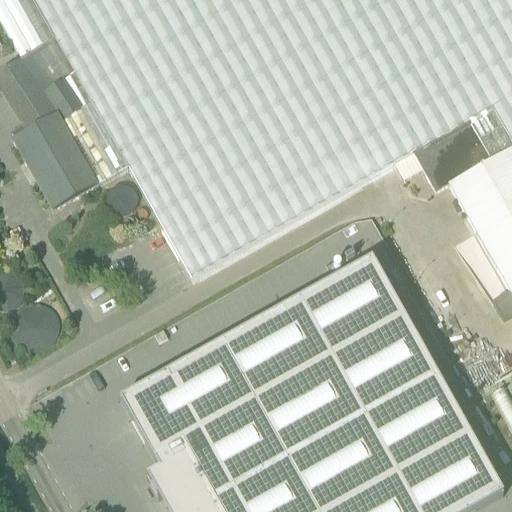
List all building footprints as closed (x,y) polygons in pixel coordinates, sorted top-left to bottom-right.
[(511,0),(0,0),(0,26),(21,63),(0,74),(0,94),(5,102),(24,129),(12,136),(15,142),(12,143),(53,215),(128,173),(191,284),(413,158),(435,197),(449,189),(510,298),(493,309),(504,324),(511,319),(511,0)] [(344,242),(94,385),(134,454),(121,462),(149,511),(413,511),(477,476),(344,242)] [(0,308),(1,313),(25,307),(17,274),(0,277),(0,308)] [(14,311),(18,352),(59,348),(54,307),(14,311)] [(511,432),(511,389),(496,396),(511,432)]
